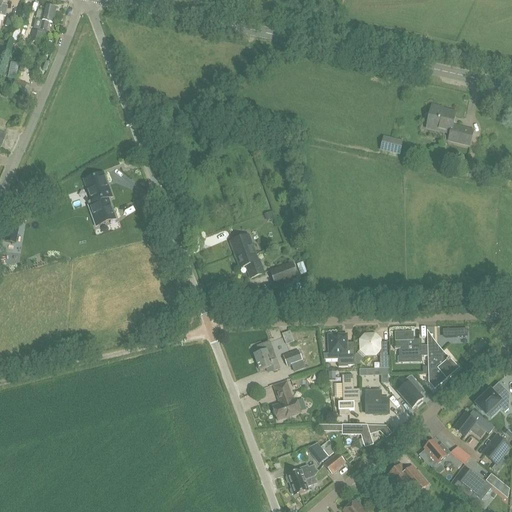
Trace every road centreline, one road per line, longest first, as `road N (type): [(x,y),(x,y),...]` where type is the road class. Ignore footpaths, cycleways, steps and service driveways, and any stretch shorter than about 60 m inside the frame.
road 1 (unclassified): [(276,511),(86,0)]
road 2 (track): [(0,383),(221,326),(511,316)]
road 3 (tertiary): [(511,88),(104,0)]
road 4 (unclassified): [(0,198),(83,0)]
road 5 (residential): [(311,511),(449,395)]
